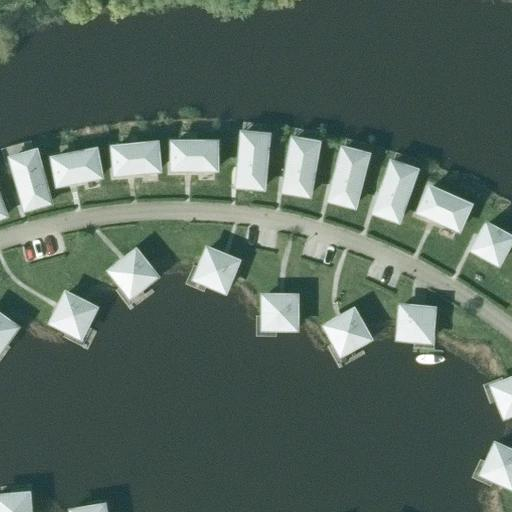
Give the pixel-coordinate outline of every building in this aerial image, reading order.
[(235,188),(259,190),(264,138),(240,136),(235,188)] [(281,193),(305,197),(314,146),(290,142),(281,193)] [(110,151),(113,176),(155,172),(153,146),(110,151)] [(170,146),(170,172),(213,171),(213,146),(170,146)] [(327,202),(351,208),(364,157),(340,151),(327,202)] [(50,161),(55,187),(97,179),(92,153),(50,161)] [(8,161),(23,212),(47,205),(32,154),(8,161)] [(372,214),(395,223),(412,173),(389,165),(372,214)] [(416,214),(455,231),(466,208),(427,190),(416,214)] [(470,252),(494,266),(508,241),(483,228),(470,252)] [(205,252),(202,260),(193,280),(222,292),(233,264),(205,252)] [(152,279),(133,254),(109,273),(128,297),(152,279)] [(64,297),(50,324),(77,338),(91,311),(64,297)] [(292,299),(262,299),(261,330),(292,330),(292,299)] [(399,309),(396,340),(427,343),(429,312),(399,309)] [(349,314),(324,329),(338,355),(364,341),(349,314)] [(0,347),(13,330),(0,321),(0,347)] [(511,413),(511,380),(491,389),(502,418),(511,413)] [(511,456),(493,448),(480,476),(508,488),(511,480),(511,456)] [(0,499),(0,511),(25,511),(24,497),(0,499)]
